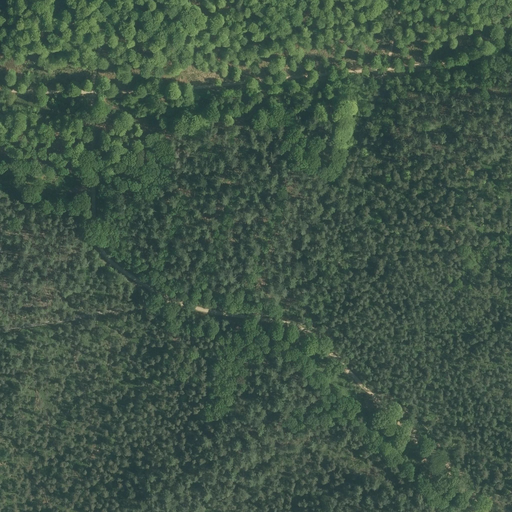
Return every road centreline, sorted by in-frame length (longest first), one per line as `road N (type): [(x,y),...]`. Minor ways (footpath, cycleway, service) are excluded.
road 1 (track): [(112,0),(92,93),(97,239),(106,258),(170,300),(268,313),(305,331),(484,511)]
road 2 (track): [(386,70),(107,93),(0,88)]
road 3 (track): [(170,300),(0,329)]
road 4 (track): [(386,70),(440,65),(511,39)]
